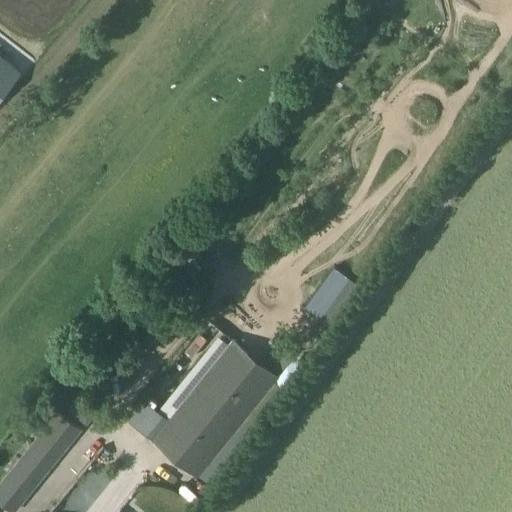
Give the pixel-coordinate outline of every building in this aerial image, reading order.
[(0,95),(19,71),(0,55),(0,95)] [(199,287),(206,279),(184,259),(177,267),(199,287)] [(260,360),(206,316),(125,418),(197,476),(278,374),(260,360)] [(277,339),(260,360),(278,374),(294,353),(277,339)] [(114,387),(142,354),(133,347),(125,356),(126,356),(120,363),(114,358),(99,376),(105,380),(114,387)] [(79,370),(75,376),(83,382),(104,356),(95,349),(89,356),(81,350),(70,363),(79,370)] [(49,393),(55,384),(49,378),(41,388),(49,393)] [(0,501),(13,511),(14,511),(82,429),(58,409),(0,480),(0,501)]
